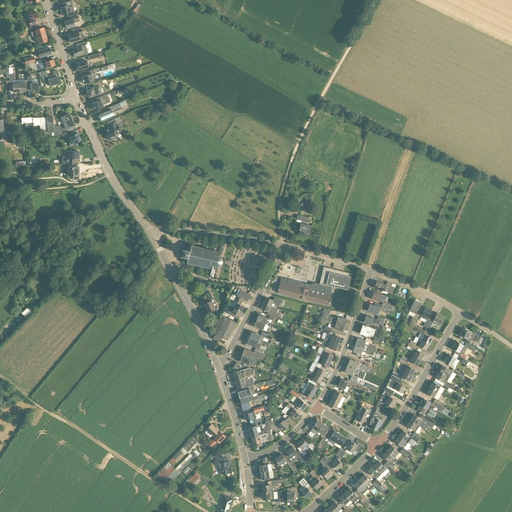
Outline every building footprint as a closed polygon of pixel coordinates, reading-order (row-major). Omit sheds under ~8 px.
[(62,15),(71,12),(69,6),(72,5),(71,1),(63,3),(64,6),(59,8),(62,15)] [(33,14),(33,11),(28,13),(30,22),(28,23),(30,28),(36,26),(35,21),(38,20),(37,17),(39,17),(37,13),(33,14)] [(66,29),(75,26),(74,23),(79,21),(77,14),(69,16),(70,20),(64,22),(66,29)] [(47,41),(43,28),(34,30),(35,31),(31,33),(32,37),(33,36),(35,41),(36,42),(38,41),(38,44),(47,41)] [(70,43),(80,40),(79,36),(83,35),(81,28),(71,31),(72,34),(68,35),(70,43)] [(74,57),(83,54),(88,53),(86,45),(87,44),(86,41),(82,43),(76,44),(77,47),(75,48),(76,50),(72,51),(74,57)] [(43,49),(42,47),(31,50),(33,55),(39,53),(40,57),(51,54),(51,53),(51,51),(50,51),(49,47),(43,49)] [(44,69),(54,66),(52,59),(42,63),(44,69)] [(78,70),(88,67),(86,61),(76,64),(78,70)] [(85,72),(86,74),(82,76),(82,78),(82,79),(81,79),(81,80),(81,82),(82,82),(84,83),(84,84),(85,84),(86,84),(87,83),(95,80),(94,77),(95,77),(94,73),(103,70),(102,68),(99,69),(99,68),(85,72)] [(56,70),(53,71),(54,72),(55,75),(47,76),(46,70),(40,72),(40,76),(41,76),(43,81),(48,80),(50,86),(59,83),(57,75),(58,75),(56,70)] [(28,86),(30,85),(31,91),(38,90),(38,82),(32,83),(32,79),(32,76),(27,76),(27,77),(27,80),(27,84),(28,86)] [(19,92),(25,91),(25,85),(27,84),(27,80),(25,81),(25,83),(18,83),(19,92)] [(102,85),(104,85),(103,81),(90,85),(92,85),(93,88),(92,88),(91,89),(87,91),(89,97),(102,93),(100,89),(103,88),(102,85)] [(94,110),(104,107),(103,104),(105,100),(103,96),(94,99),(95,102),(92,103),(93,106),(92,108),(94,109),(94,110)] [(102,122),(114,116),(113,112),(122,109),(119,103),(108,108),(110,111),(99,115),(99,116),(98,117),(100,121),(101,121),(102,122)] [(151,118),(157,114),(153,108),(148,112),(151,118)] [(62,134),(68,132),(67,128),(74,125),(69,114),(61,118),(64,124),(59,126),(60,131),(62,134)] [(56,127),(56,126),(55,125),(54,125),(53,116),(47,117),(48,131),(48,130),(48,133),(54,132),(54,136),(58,136),(62,134),(60,131),(59,126),(56,127)] [(48,131),(47,117),(40,118),(33,118),(33,119),(30,119),(30,118),(22,118),(22,124),(29,123),(29,125),(33,125),(33,126),(40,125),(40,130),(48,130),(48,131)] [(117,124),(114,119),(106,124),(109,128),(104,130),(106,134),(105,136),(108,137),(109,140),(112,139),(115,140),(116,137),(115,134),(121,131),(121,129),(119,128),(117,124)] [(74,134),(70,135),(71,136),(74,143),(80,140),(77,133),(74,135),(74,134)] [(63,165),(78,164),(78,158),(79,158),(78,151),(69,151),(69,158),(62,158),(63,165)] [(78,174),(78,172),(78,171),(77,171),(77,168),(79,168),(79,167),(67,167),(67,176),(72,176),(73,180),(80,180),(79,174),(78,174)] [(309,223),(310,218),(298,216),(297,219),(302,221),(301,224),(300,230),(300,234),(309,236),(311,226),(307,225),(308,222),(309,223)] [(191,245),(187,244),(186,249),(184,249),(182,255),(185,256),(184,261),(188,262),(210,268),(208,276),(213,277),(215,270),(216,270),(217,265),(219,265),(221,264),(222,263),(222,261),(222,260),(222,258),(220,257),(219,256),(220,253),(214,251),(191,245)] [(311,285),(302,283),(281,278),(278,292),(298,297),(329,305),(331,297),(330,297),(333,286),(348,290),(352,274),(324,267),(319,284),(312,282),(311,285)] [(386,285),(377,282),(375,288),(385,291),(387,292),(389,287),(391,288),(392,283),(387,282),(386,285)] [(247,301),(250,296),(241,291),(238,296),(243,299),(247,301)] [(213,303),(212,301),(214,300),(210,292),(207,293),(209,299),(206,300),(207,302),(205,304),(209,312),(216,309),(217,308),(215,302),(213,303)] [(379,301),(381,302),(383,298),(384,298),(385,296),(382,295),(374,292),(372,299),(379,301)] [(282,300),(274,297),(273,300),(266,297),(263,304),(273,307),(274,308),(275,305),(279,306),(279,305),(282,306),(283,302),(281,301),(282,300)] [(413,328),(420,313),(417,312),(417,311),(421,303),(415,300),(411,308),(409,311),(416,314),(414,317),(413,317),(409,324),(413,328)] [(241,313),(245,307),(237,303),(234,309),(241,313)] [(382,305),(375,303),(374,305),(370,304),(368,311),(377,314),(378,314),(379,314),(380,311),(385,312),(387,307),(382,305)] [(278,318),(279,315),(272,312),(274,308),(273,307),(263,304),(261,309),(268,312),(268,315),(278,318)] [(420,317),(426,320),(427,320),(428,318),(432,310),(425,307),(421,315),(420,317)] [(241,313),(234,309),(232,312),(228,310),(226,313),(233,317),(235,314),(240,316),(241,313)] [(330,316),(329,316),(330,313),(323,311),(321,318),(344,326),(346,320),(334,316),(334,318),(330,316)] [(442,321),(443,320),(444,317),(437,313),(434,320),(437,321),(435,324),(439,327),(442,320),(442,321)] [(268,323),(270,319),(269,318),(259,314),(259,315),(257,321),(272,327),(274,328),(275,326),(273,326),(273,324),(268,323)] [(227,341),(236,323),(221,316),(213,334),(215,335),(213,339),(223,343),(225,340),(227,341)] [(382,325),(383,321),(374,318),(366,316),(364,322),(372,325),(373,322),(376,323),(375,323),(382,325)] [(342,331),(343,331),(342,331),(344,326),(321,318),(321,319),(324,320),(324,322),(332,325),(331,327),(342,331)] [(272,327),(257,321),(254,327),(254,326),(254,327),(263,331),(263,330),(264,331),(263,333),(268,335),(271,336),(272,333),(266,331),(268,328),(273,330),(274,328),(272,327)] [(0,346),(8,338),(4,324),(0,327),(0,346)] [(374,333),(375,330),(371,328),(363,325),(361,333),(368,336),(373,338),(374,333)] [(424,335),(422,334),(424,331),(418,328),(416,331),(420,333),(418,338),(419,339),(429,344),(432,338),(425,334),(424,335)] [(473,341),(476,334),(471,332),(463,329),(460,336),(473,341)] [(340,338),(330,334),(331,332),(324,330),(323,333),(330,335),(329,338),(325,336),(323,339),(338,345),(340,338)] [(260,335),(252,331),(252,332),(250,338),(265,344),(266,345),(267,342),(263,340),(264,337),(269,339),(271,336),(268,335),(263,333),(261,332),(260,335)] [(380,338),(375,336),(373,341),(385,344),(387,339),(380,336),(380,338)] [(247,344),(256,348),(256,347),(258,343),(264,346),(265,344),(250,338),(247,344)] [(368,345),(365,344),(366,341),(358,338),(356,345),(374,352),(376,347),(368,344),(368,345)] [(327,343),(326,346),(325,347),(326,347),(336,350),(338,345),(323,339),(322,342),(327,343)] [(419,339),(416,343),(416,344),(417,344),(419,345),(419,346),(426,350),(429,344),(419,339)] [(460,356),(462,353),(460,352),(464,345),(456,341),(452,348),(455,350),(456,350),(454,353),(460,356)] [(420,360),(424,354),(416,350),(414,349),(415,347),(408,343),(407,344),(408,345),(408,346),(412,348),(411,350),(413,351),(410,354),(413,356),(420,360)] [(474,352),(476,349),(466,343),(464,346),(474,352)] [(374,352),(356,345),(354,351),(361,354),(362,351),(366,352),(365,353),(373,356),(374,352)] [(318,350),(317,352),(314,351),(313,354),(320,357),(331,362),(334,355),(325,352),(326,349),(325,349),(320,347),(318,350)] [(260,359),(257,358),(259,355),(263,357),(265,354),(263,353),(260,352),(261,352),(255,350),(258,351),(257,354),(254,353),(254,352),(245,349),(243,355),(251,358),(259,361),(260,359)] [(456,358),(449,354),(445,361),(449,363),(448,365),(453,368),(454,366),(455,367),(459,361),(468,366),(470,363),(468,362),(469,361),(460,356),(457,359),(456,358)] [(259,361),(251,358),(243,355),(240,361),(249,365),(252,366),(253,362),(258,364),(259,361)] [(417,365),(420,360),(413,356),(411,360),(410,361),(417,365)] [(328,367),(331,362),(320,357),(317,363),(328,367)] [(370,374),(372,368),(350,359),(348,366),(366,373),(366,372),(370,374)] [(253,369),(244,365),(237,362),(233,369),(237,367),(237,369),(241,368),(244,377),(247,376),(254,374),(253,369)] [(458,371),(453,369),(453,368),(448,365),(448,366),(453,368),(451,370),(450,370),(442,366),(439,371),(449,377),(452,372),(460,377),(462,374),(458,371)] [(326,372),(316,366),(313,372),(323,377),(326,372)] [(348,366),(345,372),(352,375),(350,380),(351,380),(355,383),(356,380),(358,377),(363,380),(366,373),(348,366)] [(412,376),(415,370),(407,366),(404,372),(412,376)] [(237,369),(237,367),(233,369),(234,372),(233,372),(235,379),(244,377),(241,368),(237,369)] [(320,383),(323,377),(313,372),(310,370),(309,373),(314,376),(312,379),(320,383)] [(453,390),(456,386),(447,381),(449,377),(439,371),(436,377),(444,381),(443,381),(445,382),(443,384),(449,388),(453,390)] [(409,381),(412,376),(404,372),(401,377),(409,381)] [(398,383),(397,382),(399,379),(391,375),(390,378),(395,381),(392,387),(395,389),(402,393),(406,387),(398,383)] [(247,376),(244,377),(235,379),(237,386),(238,389),(245,387),(253,385),(254,384),(253,380),(253,379),(248,380),(247,376)] [(350,383),(349,382),(342,379),(339,386),(345,389),(347,386),(349,388),(351,384),(362,389),(364,390),(368,393),(370,390),(366,388),(363,387),(363,386),(357,384),(357,383),(355,383),(351,380),(350,383)] [(437,392),(441,386),(433,382),(430,388),(437,392)] [(318,387),(310,383),(307,388),(315,393),(318,387)] [(240,398),(255,394),(254,390),(253,385),(245,387),(246,390),(238,392),(240,398)] [(311,399),(315,393),(307,388),(304,393),(301,392),(300,395),(305,398),(307,396),(311,399)] [(434,398),(437,392),(430,388),(427,393),(434,398)] [(300,399),(298,398),(300,395),(292,389),(289,393),(297,398),(294,402),(296,404),(296,405),(297,405),(303,410),(308,404),(301,399),(300,399)] [(343,394),(336,391),(332,398),(340,402),(342,397),(347,399),(350,394),(345,391),(343,394)] [(392,407),(396,401),(390,397),(392,395),(389,393),(386,391),(383,395),(387,399),(385,402),(392,407)] [(283,401),(285,399),(276,392),(274,395),(283,401)] [(255,403),(259,402),(257,396),(253,397),(253,395),(255,394),(240,398),(242,404),(254,400),(255,403)] [(339,415),(342,409),(337,407),(340,402),(332,398),(329,406),(336,409),(334,412),(339,415)] [(432,404),(431,403),(424,398),(420,404),(430,410),(434,405),(441,409),(443,406),(439,404),(434,401),(432,404)] [(244,410),(251,407),(256,406),(255,403),(254,400),(242,404),(244,410)] [(298,416),(300,414),(292,406),(289,403),(286,406),(289,409),(285,414),(288,416),(290,414),(295,419),(296,418),(298,417),(298,416)] [(431,422),(432,420),(431,419),(431,418),(430,418),(433,412),(430,411),(430,410),(420,404),(417,410),(425,415),(424,418),(431,422)] [(268,409),(267,405),(263,406),(253,409),(254,411),(245,414),(247,421),(254,419),(257,418),(255,413),(264,410),(268,409)] [(366,422),(368,418),(365,417),(369,410),(362,407),(356,420),(362,423),(363,421),(366,422)] [(380,427),(383,421),(382,420),(383,417),(374,413),(369,424),(372,425),(370,428),(377,431),(379,426),(380,427)] [(276,420),(275,419),(274,420),(273,421),(277,426),(279,425),(284,430),(289,426),(285,422),(288,420),(290,418),(288,416),(285,414),(283,416),(285,418),(283,420),(282,422),(280,420),(276,420)] [(422,420),(414,415),(410,420),(421,427),(424,422),(429,425),(431,422),(424,418),(422,420)] [(272,422),(269,421),(267,419),(265,425),(266,425),(263,430),(261,431),(261,432),(258,433),(256,426),(249,428),(249,429),(248,429),(249,431),(250,431),(251,435),(250,435),(251,436),(251,437),(252,438),(267,433),(272,422)] [(323,424),(317,420),(315,425),(312,429),(311,431),(315,433),(312,437),(308,434),(306,436),(312,442),(314,439),(318,432),(319,432),(323,424)] [(421,427),(410,420),(407,426),(415,432),(413,434),(418,438),(420,435),(416,432),(419,427),(420,427),(421,427)] [(269,441),(268,436),(272,435),(271,431),(272,429),(276,433),(279,430),(272,422),(267,433),(252,438),(253,441),(252,442),(253,443),(254,445),(269,441)] [(216,436),(219,433),(217,431),(218,430),(212,424),(207,430),(213,436),(214,435),(216,436)] [(329,428),(323,424),(319,432),(322,434),(320,436),(323,438),(317,446),(320,448),(324,441),(330,432),(327,431),(329,428),(329,427),(329,428)] [(340,435),(334,431),(332,434),(330,432),(324,441),(325,442),(325,441),(327,443),(328,441),(334,444),(335,442),(336,442),(340,435)] [(411,437),(403,431),(399,436),(408,442),(411,439),(418,443),(420,439),(418,438),(413,434),(411,437)] [(225,437),(221,432),(220,433),(219,433),(216,436),(216,437),(208,446),(211,448),(217,441),(220,443),(225,437)] [(341,446),(346,438),(340,435),(336,442),(341,446)] [(196,437),(194,436),(188,442),(173,458),(158,473),(154,478),(168,487),(171,483),(181,473),(180,473),(182,472),(180,470),(182,468),(184,469),(196,456),(192,453),(182,463),(182,462),(176,468),(173,465),(176,462),(177,463),(181,458),(193,446),(199,440),(197,439),(199,438),(197,436),(196,437)] [(410,456),(411,454),(404,448),(408,442),(399,436),(395,441),(403,447),(401,450),(410,456)] [(309,445),(308,444),(302,438),(297,443),(300,446),(298,448),(299,450),(299,451),(304,456),(302,454),(307,448),(309,447),(312,450),(316,447),(312,442),(309,445)] [(351,441),(347,449),(353,452),(354,451),(356,452),(360,446),(357,443),(356,445),(355,444),(351,441)] [(395,457),(399,453),(399,452),(398,451),(391,446),(387,451),(395,457)] [(297,456),(299,460),(302,464),(306,460),(304,456),(299,451),(297,452),(293,447),(287,451),(289,454),(286,455),(290,461),(297,456)] [(342,459),(346,452),(343,449),(338,456),(342,459)] [(401,450),(399,452),(399,453),(408,459),(410,456),(401,450)] [(394,461),(395,462),(397,460),(395,457),(387,451),(383,455),(392,463),(394,461)] [(287,463),(290,461),(286,455),(284,457),(282,455),(275,459),(280,466),(287,461),(287,463)] [(226,462),(225,457),(215,459),(216,464),(217,464),(218,471),(222,470),(223,475),(227,474),(227,475),(228,476),(229,477),(230,477),(231,477),(232,476),(232,475),(232,473),(233,472),(232,468),(230,468),(229,461),(226,462)] [(337,470),(343,464),(338,459),(332,464),(337,470)] [(297,469),(290,461),(287,463),(294,471),(297,469)] [(373,466),(382,474),(386,469),(385,467),(384,467),(378,461),(373,466)] [(265,465),(265,464),(264,465),(259,466),(260,466),(261,473),(268,471),(267,465),(265,465)] [(396,473),(398,470),(391,464),(389,466),(396,473)] [(375,477),(377,479),(379,481),(384,476),(384,477),(385,477),(382,474),(373,466),(368,471),(375,477)] [(398,474),(396,473),(389,466),(387,468),(396,477),(398,474)] [(333,474),(328,468),(322,473),(320,470),(317,472),(314,469),(313,469),(320,476),(322,478),(324,476),(327,479),(333,474)] [(317,488),(322,484),(317,478),(320,476),(313,469),(309,473),(313,477),(309,480),(317,488)] [(270,478),(268,471),(261,473),(262,479),(261,479),(261,480),(266,479),(267,479),(270,478)] [(195,482),(201,476),(196,472),(191,478),(195,482)] [(359,480),(366,486),(365,486),(368,489),(370,491),(374,486),(372,483),(371,482),(364,475),(359,480)] [(307,498),(312,493),(307,488),(310,485),(303,478),(299,482),(305,489),(301,492),(307,498)] [(272,492),(272,488),(275,488),(275,484),(282,482),(281,479),(268,481),(268,485),(262,485),(263,493),(274,492),(272,492)] [(377,479),(374,481),(383,490),(385,487),(379,481),(377,479)] [(360,495),(365,501),(367,499),(368,499),(363,494),(368,489),(365,486),(366,486),(359,480),(355,484),(354,484),(354,485),(358,489),(362,493),(360,495)] [(382,493),(384,491),(383,490),(374,481),(372,483),(374,486),(382,493)] [(298,496),(297,491),(295,487),(291,487),(291,488),(287,488),(287,502),(288,502),(288,501),(291,501),(291,503),(295,503),(295,496),(298,496)] [(357,498),(358,497),(354,493),(350,488),(350,489),(344,494),(352,502),(357,498)] [(233,498),(232,498),(233,494),(224,491),(223,496),(224,496),(218,511),(228,511),(230,509),(229,508),(231,498),(233,499),(233,498)] [(346,505),(347,507),(352,502),(344,494),(340,498),(345,505),(346,505)] [(369,506),(367,503),(365,501),(360,495),(358,497),(357,498),(367,508),(369,506)] [(334,511),(337,511),(341,509),(335,502),(330,507),(334,511)]
